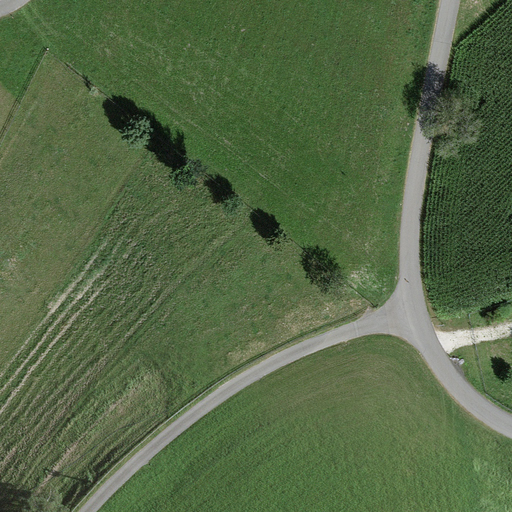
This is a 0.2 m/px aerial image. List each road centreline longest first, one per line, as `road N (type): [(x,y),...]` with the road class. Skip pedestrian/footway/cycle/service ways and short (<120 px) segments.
road 1 (unclassified): [(98,511),(146,461),(233,394),(312,351),(420,311)]
road 2 (unclassified): [(455,0),(413,238),(420,311)]
road 3 (unclassified): [(420,311),(445,371),(481,413),(511,427)]
